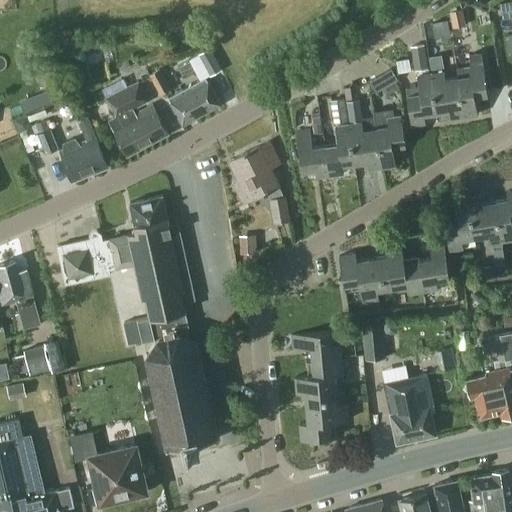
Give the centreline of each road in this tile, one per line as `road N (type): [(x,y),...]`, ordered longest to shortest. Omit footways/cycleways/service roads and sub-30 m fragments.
road 1 (unclassified): [(0,234),(171,152),(432,0)]
road 2 (residential): [(258,303),(294,254),(511,128)]
road 3 (tertiary): [(276,505),(511,441)]
road 4 (unclassified): [(276,505),(258,303)]
